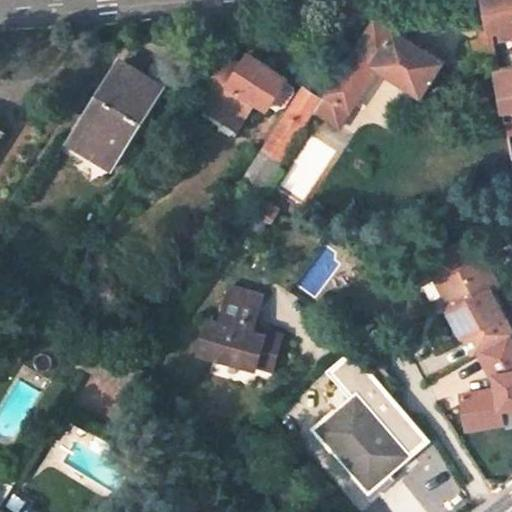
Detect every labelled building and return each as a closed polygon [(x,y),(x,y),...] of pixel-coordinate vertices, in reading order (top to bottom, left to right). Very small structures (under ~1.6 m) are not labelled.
[(511,64),(497,67),(508,129),(511,128),(511,0),(484,0),(490,28),(502,26),(504,36),(511,34),(511,64)] [(423,93),(443,60),(425,47),(416,42),(376,17),(326,93),(352,110),(380,66),(423,93)] [(428,43),(419,37),(416,42),(425,47),(428,43)] [(492,38),(466,41),(459,49),(461,59),(454,60),(455,66),(483,61),(482,54),(495,53),(492,38)] [(243,66),(229,57),(204,97),(243,122),(257,100),(268,107),(272,100),(280,106),(285,105),(295,90),(294,85),(285,80),(287,77),(272,67),(263,62),(250,54),(243,66)] [(276,62),(267,56),(263,62),(272,67),(276,62)] [(166,86),(124,61),(72,144),(108,167),(138,118),(144,122),(166,86)] [(322,99),(304,88),(265,149),(282,160),(315,109),(322,99)] [(315,109),(340,126),(352,110),(326,93),(322,99),(315,109)] [(204,97),(198,105),(237,129),(243,122),(204,97)] [(265,149),(247,176),(264,188),(282,160),(265,149)] [(249,211),(271,221),(278,213),(280,209),(260,195),(249,211)] [(110,238),(100,232),(93,244),(102,250),(110,238)] [(508,335),(511,333),(511,330),(490,289),(498,284),(473,237),(428,261),(453,307),(449,308),(465,336),(466,335),(476,353),(481,349),(508,335)] [(198,348),(256,367),(258,358),(274,363),(284,335),(267,329),(266,334),(256,330),(266,296),(233,284),(221,319),(209,315),(198,348)] [(83,332),(72,352),(80,357),(77,362),(83,366),(98,341),(83,332)] [(152,359),(114,335),(107,346),(146,370),(152,359)] [(511,341),(508,335),(481,349),(496,378),(498,389),(462,395),(468,430),(505,424),(503,413),(511,411),(511,341)] [(83,366),(129,394),(146,370),(98,341),(83,366)] [(322,428),(370,487),(428,439),(357,354),(337,371),(358,398),(322,428)] [(379,359),(371,366),(386,383),(394,377),(379,359)] [(155,403),(143,402),(141,415),(154,417),(155,403)]
